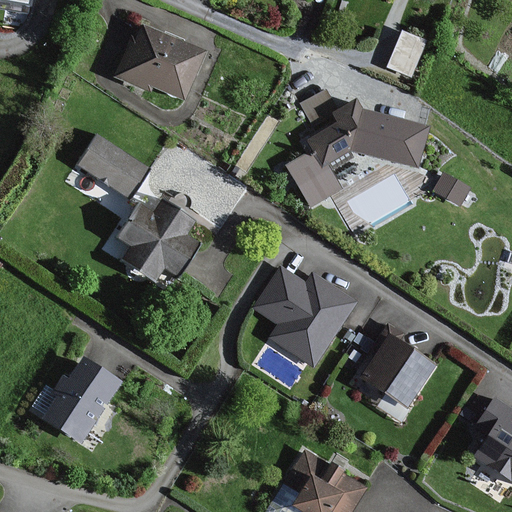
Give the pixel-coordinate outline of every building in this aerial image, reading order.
[(204,51),(142,27),(136,43),(130,40),(116,76),(183,103),(204,51)] [(401,27),(386,62),(410,72),(425,36),(401,27)] [(312,122),(334,111),(322,87),(300,98),(312,122)] [(423,128),(362,111),(359,107),(355,101),(329,115),(333,122),(333,125),(308,140),(315,152),(286,168),(308,208),(340,190),(327,166),(346,155),(354,152),(412,168),(423,128)] [(147,172),(94,136),(76,163),(129,199),(147,172)] [(192,225),(162,204),(152,219),(136,208),(115,238),(132,250),(124,263),(154,284),(162,272),(175,280),(197,248),(183,237),(192,225)] [(254,308),(278,323),(268,339),(313,366),(353,301),(311,275),(306,283),(280,267),(254,308)] [(432,367),(388,337),(359,379),(403,409),(432,367)] [(116,388),(80,364),(68,382),(63,379),(36,417),(81,447),(104,414),(100,411),(116,388)] [(511,427),(508,425),(511,418),(511,413),(493,399),(471,430),(485,440),(471,459),(511,489),(511,427)] [(350,511),(365,488),(303,450),(263,511),(350,511)]
